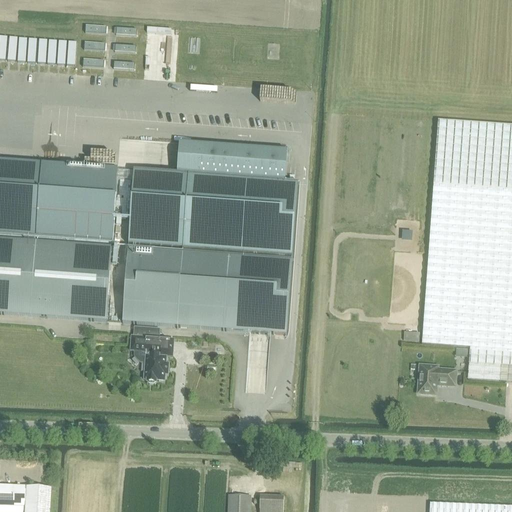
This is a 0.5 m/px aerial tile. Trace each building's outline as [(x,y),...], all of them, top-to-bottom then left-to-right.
[(106,28),(86,27),(86,34),(106,35),(106,28)] [(137,31),(116,29),(116,36),(136,38),(137,31)] [(18,39),(10,39),(8,62),(16,63),(18,39)] [(20,40),(18,63),(26,64),(27,40),(20,40)] [(37,41),(29,40),(28,64),(36,64),(37,41)] [(40,41),(38,64),(46,65),(48,42),(40,41)] [(57,42),(49,42),(47,65),(55,66),(57,42)] [(67,43),(59,42),(57,66),(65,66),(67,43)] [(77,44),(69,43),(67,67),(75,67),(77,44)] [(105,45),(85,44),(84,51),(105,52),(105,45)] [(136,47),(115,46),(115,53),(135,54),(136,47)] [(104,62),(84,61),(83,68),(103,69),(104,62)] [(135,64),(114,63),(114,70),(134,71),(135,64)] [(468,381),(511,384),(511,126),(438,122),(422,346),(470,349),(468,381)] [(178,175),(285,183),(287,152),(180,144),(178,175)] [(0,235),(24,238),(24,243),(36,243),(36,238),(113,244),(118,170),(73,167),(0,161),(0,235)] [(177,175),(134,172),(128,246),(183,250),(183,254),(292,262),(298,184),(285,183),(177,175)] [(0,315),(107,323),(109,297),(112,249),(36,243),(24,243),(0,240),(0,315)] [(128,250),(126,276),(123,324),(286,336),(292,262),(183,254),(128,250)] [(132,338),(131,352),(135,352),(134,357),(140,364),(146,365),(144,381),(147,381),(147,383),(148,383),(149,385),(154,385),(155,383),(157,384),(157,382),(165,382),(165,376),(168,376),(169,365),(166,365),(167,358),(173,358),(174,341),(159,340),(160,331),(134,329),(133,338),(132,338)] [(419,394),(435,396),(436,390),(441,386),(455,387),(456,373),(437,371),(437,369),(420,368),(419,394)] [(0,486),(0,511),(23,511),(25,488),(0,486)] [(24,511),(50,511),(52,489),(26,488),(24,511)] [(228,511),(250,511),(251,497),(229,496),(228,511)] [(262,501),(261,511),(286,511),(287,502),(262,501)]
